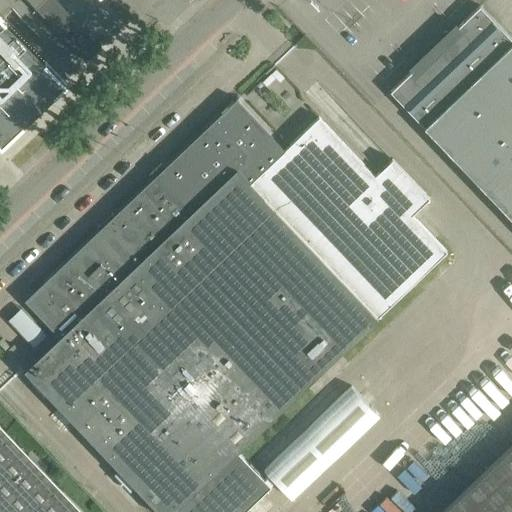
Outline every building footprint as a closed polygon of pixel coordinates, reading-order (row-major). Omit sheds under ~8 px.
[(0,13),(0,0),(28,0),(86,61),(101,46),(56,0),(0,0),(0,141),(0,142),(64,81),(0,13)] [(133,16),(116,0),(109,0),(106,4),(125,23),(133,16)] [(511,39),(479,5),(458,25),(455,22),(454,23),(459,29),(444,44),(441,41),(440,42),(441,43),(429,54),(429,53),(428,54),(431,56),(415,71),(409,66),(408,67),(411,70),(390,90),(511,218),(511,39)] [(392,158),(392,159),(375,175),(319,116),(285,150),(236,98),(25,299),(59,336),(24,369),(160,511),(243,511),(271,486),(270,485),(275,480),(292,498),(379,415),(351,386),(264,469),(269,474),(264,479),(237,451),(447,251),(412,214),(430,198),(392,158)] [(0,511),(77,511),(0,430),(0,511)] [(511,511),(511,443),(461,493),(479,511),(511,511)] [(479,511),(461,493),(440,511),(479,511)]
